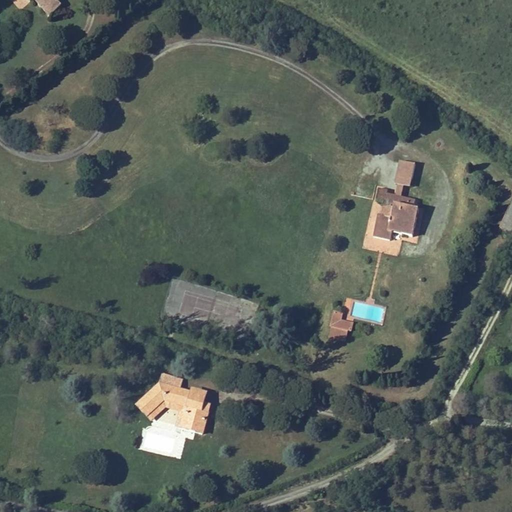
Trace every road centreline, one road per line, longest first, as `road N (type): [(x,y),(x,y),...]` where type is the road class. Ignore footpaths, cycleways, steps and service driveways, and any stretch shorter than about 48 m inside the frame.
road 1 (unknown): [(389,136),(347,94),(285,52),(209,33),(182,34),(145,54),(97,124),(73,142),(41,145),(0,126)]
road 2 (unclassified): [(239,511),(394,449),(444,415)]
